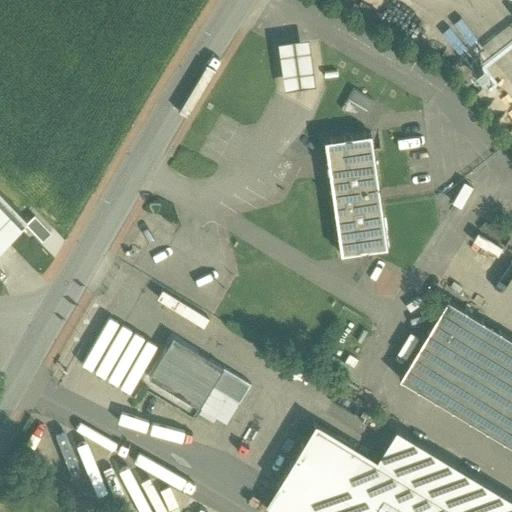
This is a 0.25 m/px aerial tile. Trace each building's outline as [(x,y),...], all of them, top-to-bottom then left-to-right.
[(309,38),(277,42),(284,90),(315,86),(309,38)] [(342,108),(361,119),(372,99),(353,88),(342,108)] [(364,133),(323,139),(332,202),(339,255),(388,248),(371,132),(364,133)] [(34,217),(0,182),(0,250),(26,225),(34,217)] [(51,234),(34,217),(26,225),(42,242),(51,234)] [(511,338),(447,299),(399,378),(511,446),(511,338)] [(198,353),(173,337),(148,378),(157,383),(199,408),(212,387),(223,368),(198,353)] [(251,384),(223,368),(212,387),(239,403),(251,384)] [(239,403),(212,387),(199,408),(226,424),(239,403)] [(462,511),(314,423),(277,484),(323,511),(462,511)]
